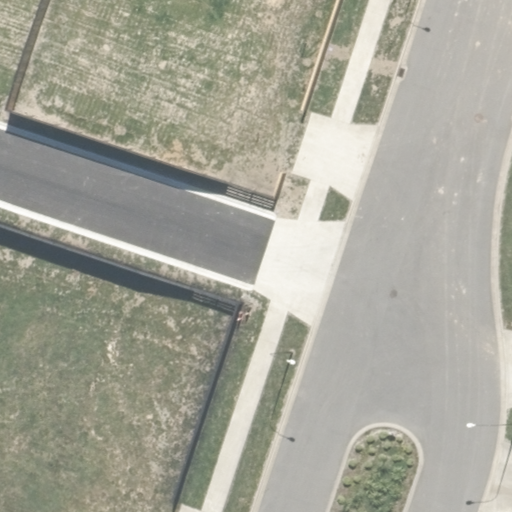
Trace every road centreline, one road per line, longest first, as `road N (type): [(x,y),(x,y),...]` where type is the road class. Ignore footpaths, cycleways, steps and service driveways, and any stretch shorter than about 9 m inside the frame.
road 1 (residential): [(472,0),(360,325)]
road 2 (residential): [(437,511),(456,456),(448,383),(420,344),(360,325)]
road 3 (residential): [(360,325),(296,511)]
